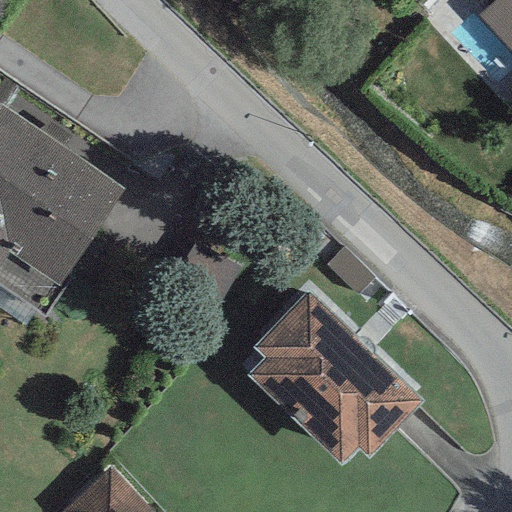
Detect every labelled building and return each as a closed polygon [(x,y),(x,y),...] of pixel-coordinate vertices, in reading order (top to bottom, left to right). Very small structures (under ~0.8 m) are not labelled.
[(0,0),(0,19),(12,0),(0,0)] [(511,0),(484,0),(476,8),(511,47),(511,0)] [(125,177),(2,95),(0,97),(0,271),(42,300),(125,177)] [(421,386),(308,277),(253,334),(266,346),(251,362),(341,448),(357,431),(367,441),(421,386)] [(62,506),(67,511),(126,511),(134,505),(140,511),(153,511),(155,510),(111,461),(62,506)]
